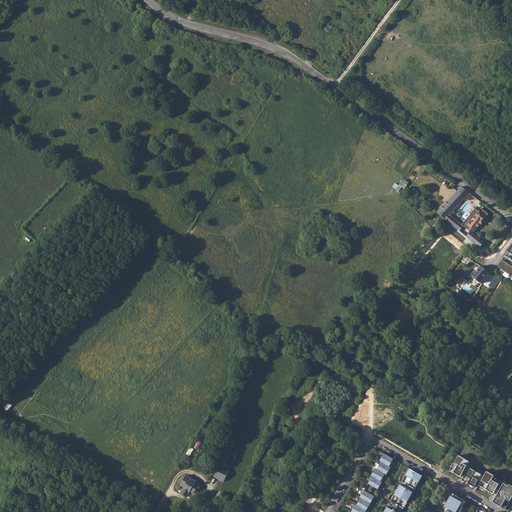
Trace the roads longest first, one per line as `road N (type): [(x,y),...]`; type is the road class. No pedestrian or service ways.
road 1 (residential): [(327,511),(371,438),(497,511)]
road 2 (residential): [(334,87),(511,215)]
road 3 (residential): [(146,0),(171,18),(285,53),(334,87)]
